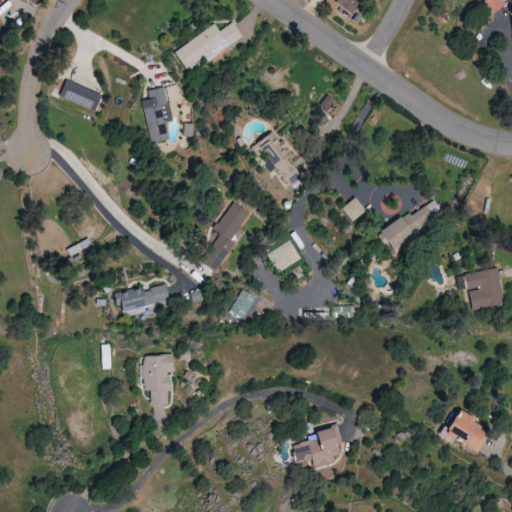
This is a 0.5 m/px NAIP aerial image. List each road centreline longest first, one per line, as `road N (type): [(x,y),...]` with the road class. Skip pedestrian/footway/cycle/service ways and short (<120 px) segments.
road 1 (residential): [(269,0),(430,122),(511,150)]
road 2 (residential): [(67,0),(41,49),(31,137)]
